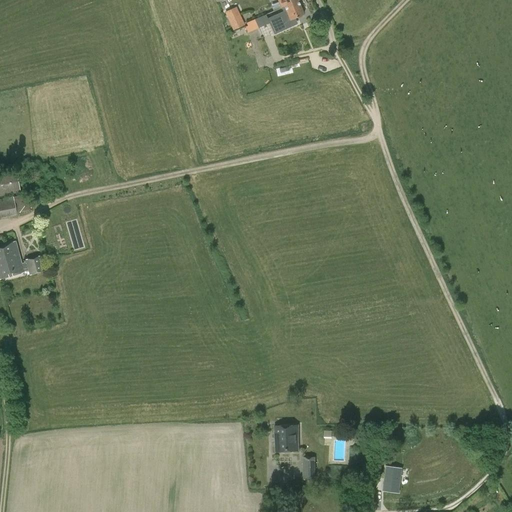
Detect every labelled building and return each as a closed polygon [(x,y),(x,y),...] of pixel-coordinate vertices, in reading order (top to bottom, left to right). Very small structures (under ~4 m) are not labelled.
[(300,0),(284,0),(278,3),(281,8),(284,7),(286,12),(273,17),(279,31),(290,26),(288,22),(303,15),(298,1),(300,0)] [(225,12),(233,30),(245,25),(237,6),(225,12)] [(254,19),(258,29),(270,24),(265,14),(254,19)] [(0,174),(0,196),(20,193),(16,171),(0,174)] [(28,201),(23,196),(0,199),(0,218),(17,215),(17,214),(30,211),(28,201)] [(22,271),(20,263),(20,264),(13,241),(0,245),(0,278),(22,272),(22,271)] [(23,263),(20,263),(22,271),(28,269),(29,275),(43,271),(39,256),(23,260),(23,263)] [(275,427),(276,451),(299,451),(298,426),(275,427)] [(318,479),(316,457),(305,458),(306,480),(318,479)] [(383,491),(399,493),(402,468),(386,466),(383,491)]
